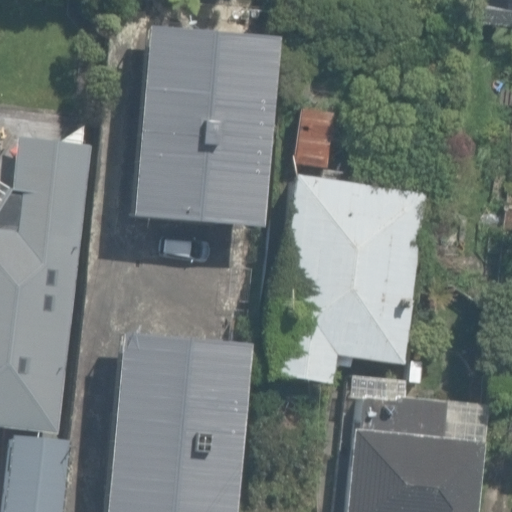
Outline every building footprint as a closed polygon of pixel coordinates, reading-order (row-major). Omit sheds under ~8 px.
[(120,219),(251,231),(268,37),(137,25),(120,219)] [(290,164),(321,168),(328,114),(297,109),(290,164)] [(0,426),(52,433),(84,146),(10,137),(4,190),(0,195),(0,426)] [(262,376),(325,383),(328,358),(396,366),(415,194),(284,179),(262,376)] [(94,511),(226,511),(241,343),(111,332),(94,511)] [(472,511),(479,443),(435,439),(439,402),(389,397),(388,402),(354,399),(351,430),(345,430),(337,511),(472,511)] [(55,511),(60,444),(0,440),(0,511),(55,511)]
